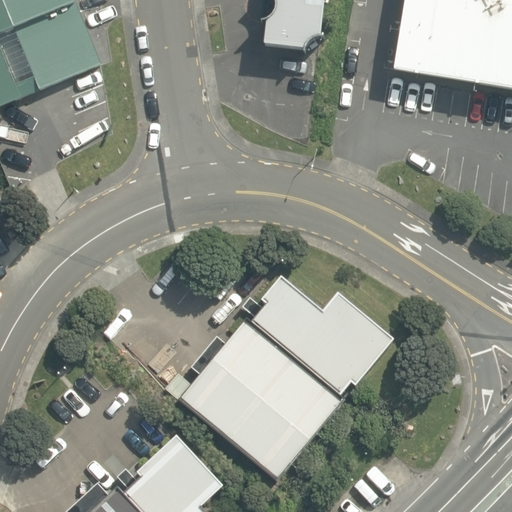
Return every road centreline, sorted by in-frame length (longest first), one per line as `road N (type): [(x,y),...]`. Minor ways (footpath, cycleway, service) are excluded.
road 1 (primary): [(490,459),(488,373),(467,314),(339,215)]
road 2 (residential): [(191,197),(137,214),(83,246),(52,273),(0,354)]
road 3 (residential): [(191,197),(166,0)]
road 4 (unclassified): [(339,215),(511,296)]
road 5 (unclassified): [(339,215),(264,194),(191,197)]
